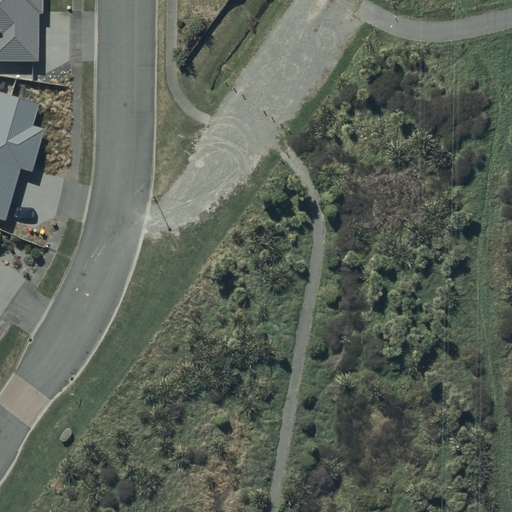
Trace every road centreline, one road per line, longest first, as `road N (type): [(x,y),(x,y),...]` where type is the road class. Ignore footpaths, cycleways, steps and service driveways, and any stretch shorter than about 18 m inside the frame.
road 1 (track): [(113,230),(170,210),(241,134),(330,0)]
road 2 (residential): [(0,435),(91,292),(113,230)]
road 3 (residential): [(128,0),(127,118),(113,230)]
